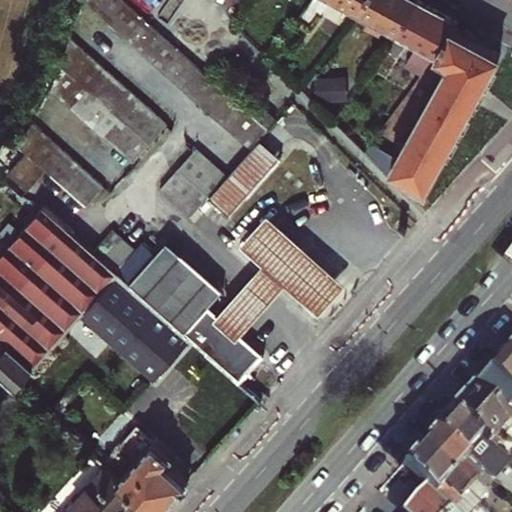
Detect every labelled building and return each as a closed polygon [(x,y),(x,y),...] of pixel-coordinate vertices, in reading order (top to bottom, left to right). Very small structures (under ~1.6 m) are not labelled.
[(251,115),(125,0),(87,0),(86,2),(95,9),(105,19),(115,28),(126,37),(135,46),(146,56),(156,65),(165,73),(176,83),(187,93),(197,102),(207,111),(218,121),(227,129),(237,138),(249,149),(267,129),(251,115)] [(338,0),(358,11),(363,0),(338,0)] [(363,0),(358,11),(398,32),(415,0),(363,0)] [(439,54),(453,27),(456,21),(418,0),(415,0),(398,32),(384,49),(397,59),(412,40),(436,53),(439,54)] [(391,167),(425,186),(499,52),(453,27),(439,54),(449,60),(391,167)] [(71,35),(59,61),(49,88),(60,97),(69,106),(80,116),(90,125),(99,133),(110,143),(121,153),(130,161),(149,140),(167,121),(156,112),(146,103),(135,93),(125,84),(115,75),(105,65),(95,57),(85,48),(71,35)] [(317,76),(323,99),(353,92),(347,69),(317,76)] [(267,129),(276,119),(261,105),(251,115),(267,129)] [(26,150),(17,160),(7,171),(26,188),(36,178),(46,167),(54,174),(64,184),(74,193),(85,203),(103,184),(92,174),(82,165),(72,155),(62,146),(51,136),(34,120),(16,140),(26,150)] [(209,196),(228,213),(280,157),(261,140),(209,196)] [(194,147),(176,166),(158,187),(168,196),(178,205),(188,214),(207,194),(225,174),(214,164),(204,155),(194,147)] [(0,371),(24,393),(41,374),(80,331),(85,336),(98,322),(155,373),(189,335),(128,281),(116,270),(111,265),(91,247),(43,203),(0,250),(0,371)] [(227,304),(249,324),(286,283),(321,315),(347,286),(268,215),(242,243),(263,263),(227,304)] [(119,235),(110,227),(91,247),(111,265),(129,245),(119,235)] [(217,315),(206,305),(216,294),(161,244),(149,233),(116,270),(128,281),(189,335),(238,380),(261,355),(239,335),(217,315)] [(216,294),(220,288),(166,239),(161,244),(216,294)] [(239,335),(249,324),(227,304),(217,315),(239,335)] [(511,357),(504,350),(488,368),(511,389),(511,357)] [(511,389),(488,368),(471,387),(511,423),(511,389)] [(505,434),(511,426),(511,423),(471,387),(451,409),(488,442),(500,430),(505,434)] [(507,459),(488,442),(451,409),(434,428),(490,478),(499,468),(507,459)] [(492,480),(490,478),(434,428),(418,446),(478,500),(485,491),(483,489),(492,480)] [(117,477),(156,511),(186,479),(169,464),(173,458),(151,439),(117,477)] [(455,511),(466,511),(478,500),(418,446),(402,464),(424,484),(455,511)] [(511,479),(511,463),(507,459),(499,468),(511,479)] [(63,511),(122,511),(126,508),(130,511),(155,511),(156,511),(117,477),(105,466),(63,511)] [(401,510),(403,511),(455,511),(424,484),(407,503),(401,510)]
